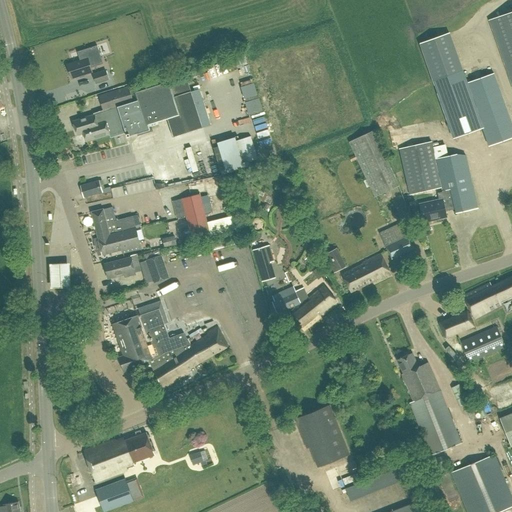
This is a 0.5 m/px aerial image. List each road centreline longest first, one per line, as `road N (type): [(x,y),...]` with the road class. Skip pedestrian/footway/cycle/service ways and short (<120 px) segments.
road 1 (unclassified): [(143,416),(415,292),(511,259)]
road 2 (unclassified): [(143,416),(99,351),(85,259),(60,182),(33,181)]
road 3 (primary): [(46,458),(33,181)]
road 4 (primary): [(33,181),(0,11)]
